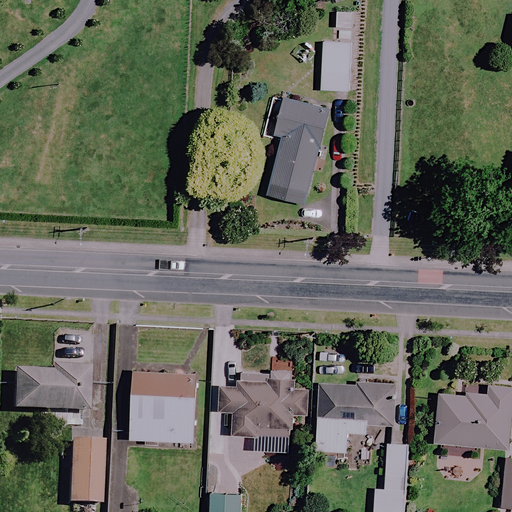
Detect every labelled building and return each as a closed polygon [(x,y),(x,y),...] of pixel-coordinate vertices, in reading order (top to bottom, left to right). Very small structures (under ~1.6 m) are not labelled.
[(357,13),(337,12),(337,27),(357,28),(357,13)] [(354,43),(324,42),(322,90),(352,91),(354,43)] [(329,110),(273,97),(264,137),(283,141),(270,195),(306,204),(329,110)] [(89,368),(57,366),(57,370),(14,368),(11,409),(87,414),(89,368)] [(295,380),(244,378),(244,387),(224,387),(223,411),(235,411),(234,435),(262,436),(263,427),(296,428),(296,414),(310,414),(311,387),(294,387),(295,380)] [(393,425),(394,384),(321,382),(319,450),(349,451),(350,432),(370,433),(370,425),(393,425)] [(511,425),(511,387),(489,386),(489,396),(439,393),(436,443),(511,447),(511,425)] [(198,396),(134,392),(132,438),(196,442),(198,396)] [(67,503),(72,503),(71,511),(94,511),(95,505),(98,505),(101,440),(70,438),(67,503)] [(409,511),(410,445),(388,445),(388,488),(376,488),(375,511),(409,511)] [(511,458),(505,458),(503,508),(511,508),(511,458)] [(240,511),(241,495),(211,494),(210,511),(240,511)]
